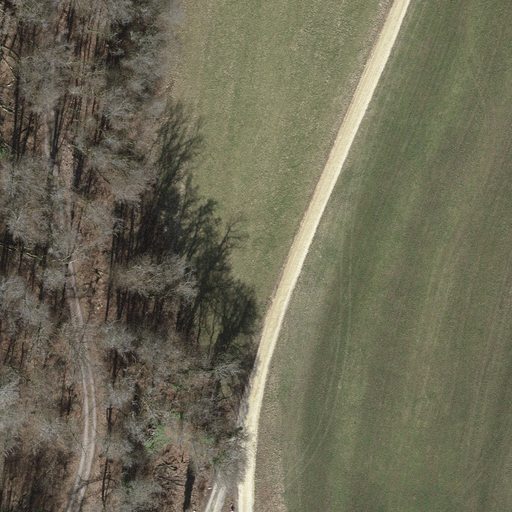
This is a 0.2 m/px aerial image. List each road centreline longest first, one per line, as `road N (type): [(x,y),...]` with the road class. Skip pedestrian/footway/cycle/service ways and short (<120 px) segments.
road 1 (track): [(67,511),(98,406),(58,149),(53,0)]
road 2 (track): [(403,0),(296,260),(250,404)]
